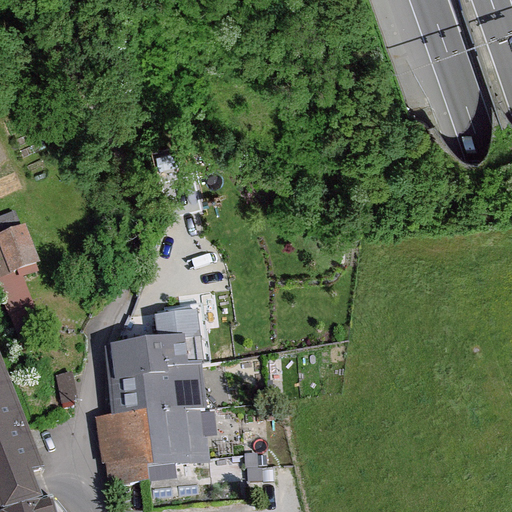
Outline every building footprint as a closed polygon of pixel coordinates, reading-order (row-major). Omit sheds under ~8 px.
[(44,266),(22,215),(7,220),(1,205),(0,205),(0,263),(9,285),(19,319),(16,320),(23,339),(43,330),(35,311),(38,310),(25,275),(44,266)] [(157,353),(116,359),(125,426),(99,429),(107,488),(123,486),(141,484),(150,482),(148,465),(181,461),(181,466),(205,463),(199,413),(210,412),(198,317),(153,323),(157,353)] [(45,471),(0,360),(0,505),(2,510),(42,500),(37,486),(33,474),(45,471)] [(63,405),(77,402),(72,374),(57,377),(63,405)] [(55,511),(52,498),(42,500),(2,510),(0,510),(0,511),(55,511)]
